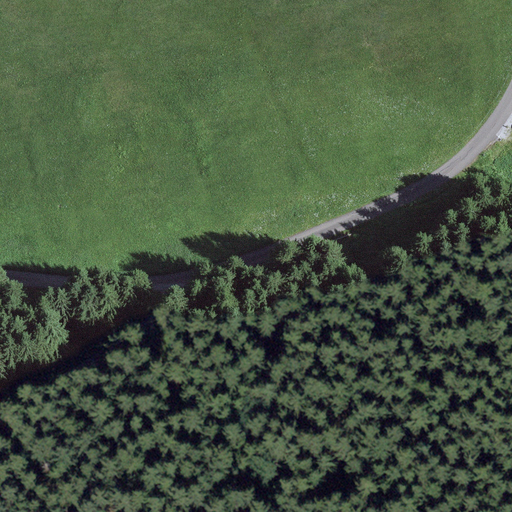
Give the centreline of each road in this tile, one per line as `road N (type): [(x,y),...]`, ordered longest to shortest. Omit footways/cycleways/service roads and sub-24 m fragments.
road 1 (unclassified): [(0,275),(126,285),(256,259),(442,176),(473,150),(511,96)]
road 2 (track): [(180,279),(150,321),(0,412)]
